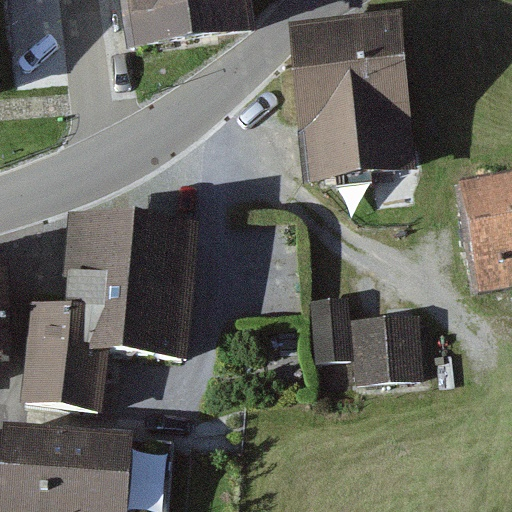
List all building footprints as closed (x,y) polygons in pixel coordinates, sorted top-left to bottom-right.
[(126,0),(133,47),(253,32),(248,0),(126,0)] [(307,184),(413,176),(402,36),(296,45),(307,184)] [(511,190),(464,199),(483,303),(511,298),(511,190)] [(193,379),(206,236),(72,224),(62,331),(31,329),(23,413),(109,421),(114,372),(193,379)] [(362,390),(427,387),(424,323),(356,327),(355,306),(320,308),(323,372),(361,370),(362,390)] [(162,511),(163,445),(5,444),(5,511),(162,511)]
